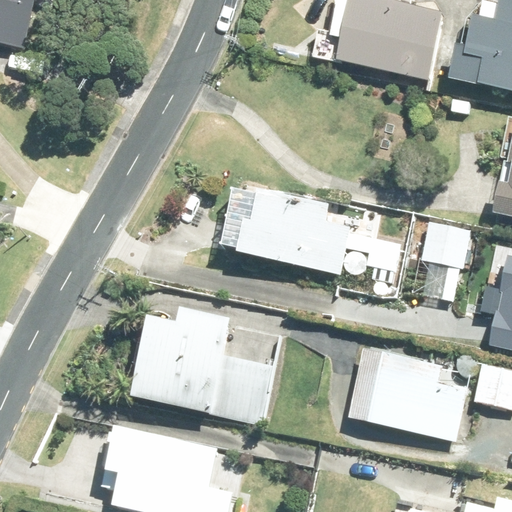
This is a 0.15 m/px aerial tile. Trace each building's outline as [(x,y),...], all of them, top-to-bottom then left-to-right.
[(0,0),(0,40),(29,48),(41,0),(0,0)] [(384,0),(335,0),(328,36),(342,39),(337,60),(429,80),(444,13),(384,0)] [(456,44),(449,80),(511,92),(511,0),(499,0),(495,19),(473,14),(467,45),(456,44)] [(454,98),(452,111),(469,114),(472,102),(454,98)] [(511,114),(510,114),(502,156),(506,158),(496,206),(503,207),(500,222),(511,224),(511,114)] [(236,253),(340,275),(350,228),(325,223),(329,205),(258,190),(251,221),(243,220),(236,253)] [(430,223),(422,261),(462,269),(470,231),(430,223)] [(396,270),(401,245),(376,238),(370,264),(374,266),(394,270),(396,270)] [(511,255),(510,255),(492,344),(511,348),(511,255)] [(374,266),(371,279),(391,283),(394,270),(374,266)] [(147,316),(130,396),(262,425),(275,367),(222,356),(231,318),(179,307),(175,323),(147,316)] [(350,418),(456,442),(468,389),(437,382),(441,366),(363,348),(350,418)] [(511,370),(483,364),(475,403),(511,410),(511,370)] [(216,454),(115,432),(106,472),(122,475),(115,507),(138,511),(226,511),(230,495),(208,491),(216,454)] [(412,511),(511,511),(511,502),(497,499),(495,509),(467,503),(465,511),(416,511),(413,511),(412,511)]
